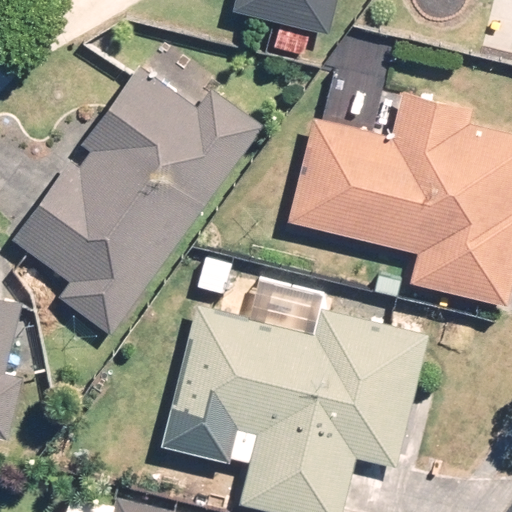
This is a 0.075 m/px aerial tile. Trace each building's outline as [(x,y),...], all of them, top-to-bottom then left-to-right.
[(235,0),(233,9),(329,33),(337,0),(235,0)] [(12,238),(70,280),(59,296),(111,333),(262,123),(210,86),(197,104),(139,63),(82,141),(92,148),(80,165),(70,158),(12,238)] [(310,114),(286,221),(416,250),(409,281),(508,303),(511,283),(511,130),(471,122),(475,105),(403,89),(393,133),(310,114)] [(186,341),(170,408),(179,411),(173,435),(213,445),(219,421),(257,430),(239,501),(285,511),(341,511),(356,454),(397,464),(429,333),(320,306),(323,294),(258,278),(249,315),(196,302),(195,308),(184,305),(175,339),(186,341)] [(0,436),(8,438),(23,376),(6,372),(23,301),(0,295),(0,436)] [(183,511),(116,495),(114,504),(70,493),(64,511),(183,511)]
